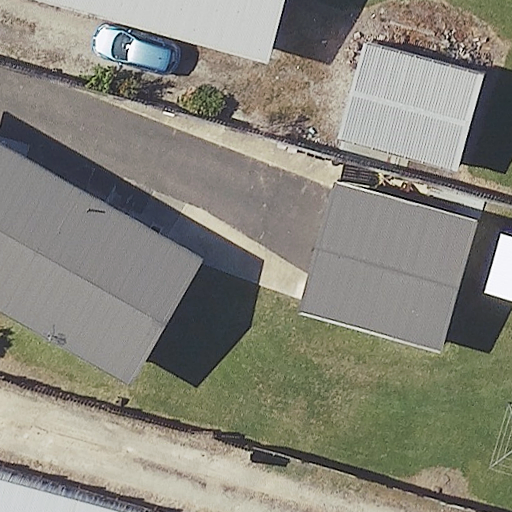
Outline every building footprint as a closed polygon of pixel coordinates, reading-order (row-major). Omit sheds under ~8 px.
[(262,0),(83,0),(249,46),(262,0)] [(472,62),(347,26),(319,123),(444,159),(472,62)] [(180,239),(0,147),(0,306),(116,365),(180,239)] [(462,211),(325,173),(290,299),(427,337),(462,211)] [(164,511),(0,469),(0,511),(164,511)]
